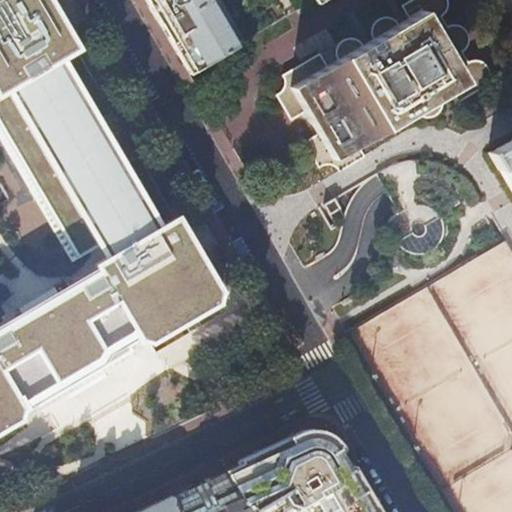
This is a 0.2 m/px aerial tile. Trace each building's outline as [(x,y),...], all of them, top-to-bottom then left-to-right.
[(0,434),(20,422),(24,412),(19,403),(28,397),(42,422),(138,367),(122,341),(131,335),(137,345),(148,347),(218,306),(221,295),(176,218),(173,219),(136,156),(121,165),(98,125),(113,116),(76,53),(79,51),(48,0),(0,0),(0,91),(3,96),(8,93),(105,259),(93,266),(103,284),(0,345),(0,434)] [(145,0),(177,54),(189,73),(245,40),(221,0),(145,0)] [(450,89),(458,101),(484,85),(487,82),(489,78),(489,74),(489,70),(486,65),(482,61),(478,60),(473,59),(467,62),(461,52),(465,49),(468,45),(469,40),(469,36),(467,30),(463,27),(458,24),(452,24),(447,26),(441,16),(444,13),(447,8),(448,4),(447,0),(408,0),(400,5),(407,17),(397,23),(395,20),(390,17),(385,15),(380,16),(375,18),(372,21),(370,25),(369,30),(370,33),(372,39),(361,45),(358,41),(355,39),(349,37),(344,37),(339,40),(336,43),(334,47),(333,51),(334,55),(336,60),(325,65),(318,53),(281,75),(282,81),(282,84),(280,88),(278,91),(275,94),(290,121),(304,113),(308,121),(306,122),(309,126),(311,124),(316,134),(303,142),(317,167),(322,165),(326,165),(330,166),(335,168),(338,172),(364,157),(356,143),(414,110),(417,113),(421,116),(425,117),(431,117),(436,114),(439,111),(441,106),(441,102),(440,95),(450,89)] [(511,139),(487,154),(497,172),(498,171),(499,171),(511,193),(511,139)] [(376,511),(372,505),(336,444),(326,435),(317,432),(309,430),(273,448),(223,471),(246,511),(273,511),(293,500),(300,511),(376,511)] [(246,511),(223,471),(189,488),(169,497),(177,511),(246,511)] [(177,511),(169,497),(144,509),(138,511),(177,511)]
